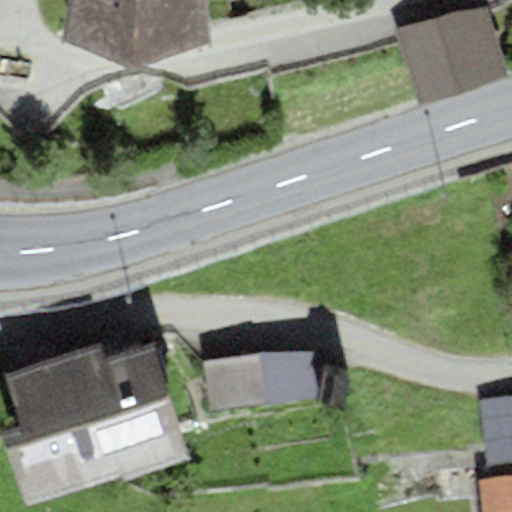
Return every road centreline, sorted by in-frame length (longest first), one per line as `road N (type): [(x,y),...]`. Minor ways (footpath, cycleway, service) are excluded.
road 1 (secondary): [(0,254),(226,200),(511,104)]
road 2 (residential): [(0,331),(156,314),(238,318),(383,351),(461,382),(511,378)]
road 3 (residential): [(437,0),(113,77),(68,81),(18,45)]
